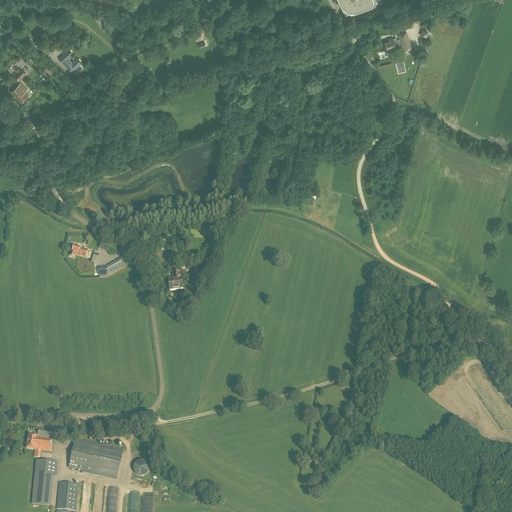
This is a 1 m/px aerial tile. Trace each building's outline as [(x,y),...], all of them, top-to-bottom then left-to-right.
[(338,0),(346,14),(382,2),(381,0),(338,0)] [(412,48),(408,35),(407,32),(398,35),(400,39),(397,40),(396,38),(393,39),(392,38),(390,39),(390,41),(385,43),(387,49),(392,47),(393,50),(401,47),(399,42),(400,42),(403,51),(412,48)] [(33,44),(37,39),(31,33),(27,37),(29,40),(33,44)] [(39,48),(42,44),(39,41),(36,44),(36,45),(33,47),(35,49),(36,50),(38,47),(39,48)] [(198,49),(206,46),(204,41),(197,44),(198,49)] [(47,56),(50,53),(44,47),(41,50),(47,56)] [(72,62),(68,58),(73,53),(69,49),(59,59),(74,75),(78,72),(77,71),(78,70),(76,69),(75,69),(79,65),(81,68),(84,65),(82,62),(77,57),(72,62)] [(45,71),(49,77),(56,72),(51,66),(45,71)] [(19,81),(27,74),(21,68),(14,74),(16,76),(15,78),(19,81)] [(21,104),(29,96),(25,92),(27,90),(20,83),(11,93),(21,104)] [(107,252),(109,248),(101,244),(98,248),(107,252)] [(86,257),(88,250),(80,248),(81,247),(74,245),(72,251),(70,251),(69,256),(74,258),(75,254),(86,257)] [(107,277),(128,265),(124,257),(106,266),(98,267),(99,278),(107,277)] [(199,270),(199,268),(190,269),(192,284),(201,283),(201,281),(205,281),(204,269),(199,270)] [(181,276),(180,270),(171,271),(172,278),(167,278),(169,291),(183,289),(182,276),(181,276)] [(53,439),(54,431),(39,428),(38,436),(37,436),(28,434),(26,448),(35,450),(35,449),(36,450),(42,451),(51,452),(53,439)] [(117,479),(122,453),(123,451),(75,440),(68,468),(95,474),(117,479)] [(35,474),(57,476),(58,463),(36,460),(35,474)] [(134,464),(133,468),(134,473),(137,475),(141,476),(146,475),(148,472),(149,468),(148,464),(145,461),(141,460),(137,461),(134,464)] [(75,511),(78,485),(59,483),(56,510),(75,511)] [(85,492),(83,511),(91,511),(93,496),(93,493),(85,492)]
